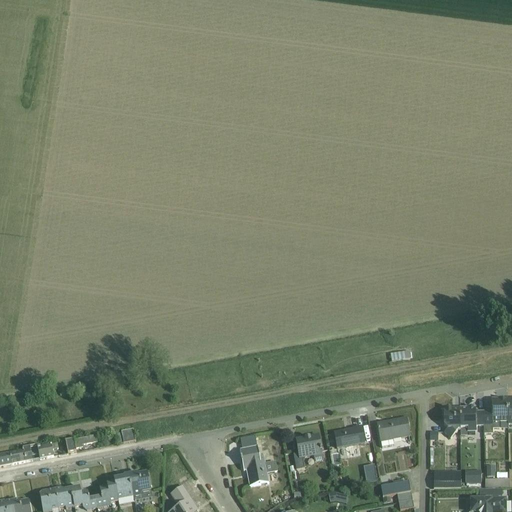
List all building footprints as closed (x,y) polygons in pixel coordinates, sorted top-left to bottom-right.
[(410,362),(409,354),(391,357),(392,365),(410,362)] [(484,413),(484,428),(484,436),(493,436),(492,430),(500,431),(500,425),(508,424),(508,401),(492,401),(492,413),(484,413)] [(460,411),(460,431),(468,431),(468,435),(469,435),(469,436),(475,436),(475,435),(476,434),(476,428),(484,428),(484,413),(476,413),(476,409),(460,410),(460,411)] [(460,431),(460,411),(444,411),(444,428),(446,429),(444,431),(446,433),(444,434),(451,441),(456,435),(458,433),(458,432),(460,432),(460,431)] [(407,421),(377,427),(382,451),(394,448),(393,442),(410,439),(407,421)] [(353,431),(334,435),(337,452),(366,446),(362,428),(352,430),(353,431)] [(121,434),(124,446),(136,443),(133,431),(121,434)] [(434,443),(434,432),(425,432),(425,443),(434,443)] [(299,457),(294,457),(297,472),(305,471),(303,461),(314,459),(315,465),(324,463),(319,437),(296,441),(299,457)] [(75,443),(66,445),(68,457),(77,455),(76,451),(83,449),(82,447),(97,444),(96,439),(75,443)] [(38,450),(39,457),(40,462),(54,459),(53,452),(52,448),(38,450)] [(10,456),(12,467),(33,463),(32,459),(39,457),(38,450),(38,449),(24,452),(24,453),(10,456)] [(240,452),(241,461),(242,465),(244,474),(244,473),(247,472),(250,489),(249,489),(250,489),(269,485),(268,476),(278,474),(275,464),(265,466),(264,459),(260,460),(258,449),(257,449),(240,453),(240,452)] [(0,469),(12,467),(10,456),(0,457),(0,469)] [(374,467),(364,469),(367,485),(377,483),(374,467)] [(495,467),(486,468),(486,478),(495,478),(495,467)] [(481,472),(465,472),(466,485),(481,484),(481,472)] [(129,477),(135,503),(153,500),(147,474),(129,477)] [(115,483),(119,504),(120,507),(135,504),(135,503),(129,477),(125,477),(123,480),(115,481),(115,483)] [(461,479),(434,479),(434,492),(461,491),(461,479)] [(509,481),(485,482),(486,490),(509,490),(509,481)] [(95,500),(97,511),(111,508),(111,506),(119,504),(115,483),(109,484),(107,487),(100,489),(101,499),(95,500)] [(404,485),(394,487),(382,490),(384,504),(391,503),(390,498),(398,497),(411,494),(409,484),(404,485)] [(192,511),(198,511),(199,511),(183,488),(183,489),(195,508),(192,509),(194,511),(192,511)] [(72,491),(75,510),(83,508),(83,510),(85,511),(90,511),(97,511),(95,500),(90,501),(88,494),(87,493),(81,494),(80,489),(72,491)] [(195,508),(183,489),(171,496),(179,508),(173,511),(192,511),(194,511),(192,509),(195,508)] [(55,491),(59,511),(66,510),(66,511),(75,510),(72,491),(65,492),(62,490),(55,491)] [(59,511),(55,491),(42,494),(40,497),(43,511),(59,511)] [(291,493),(282,498),(286,504),(293,500),(291,493)] [(411,494),(398,497),(399,505),(412,502),(411,494)] [(336,495),(328,496),(329,503),(335,502),(340,504),(342,504),(345,505),(347,498),(336,495)] [(13,502),(14,511),(30,511),(29,502),(21,503),(20,501),(13,502)] [(470,511),(511,511),(511,504),(507,504),(507,501),(486,501),(470,502),(470,511)] [(0,503),(0,511),(14,511),(13,502),(7,504),(5,503),(0,503)] [(412,502),(399,505),(400,511),(403,511),(414,510),(412,502)]
